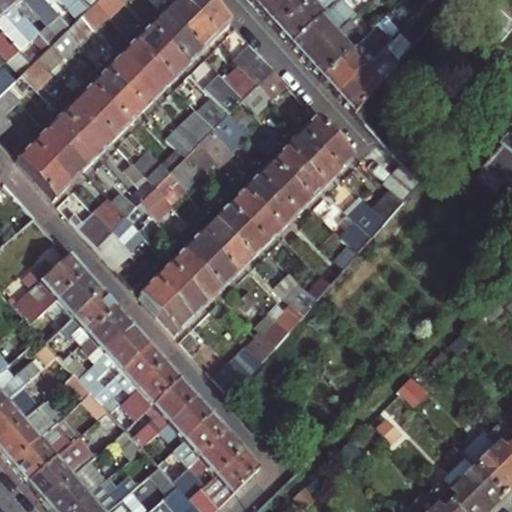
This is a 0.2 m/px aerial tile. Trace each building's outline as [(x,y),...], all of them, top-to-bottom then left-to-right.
[(0,0),(0,9),(7,4),(31,29),(23,37),(35,51),(42,45),(54,34),(23,0),(0,0)] [(75,14),(62,0),(43,0),(65,23),(73,16),(75,14)] [(89,0),(87,2),(97,14),(104,8),(112,0),(89,0)] [(200,7),(193,0),(169,0),(168,1),(175,8),(185,21),(200,7)] [(233,14),(220,0),(206,0),(200,7),(218,28),(225,21),(233,14)] [(301,0),(270,0),(265,5),(272,12),(279,21),(301,0)] [(321,0),(301,0),(279,21),(285,28),(292,36),(323,8),(326,5),(321,0)] [(357,7),(351,0),(331,0),(326,5),(323,8),(336,23),(338,25),(352,12),(357,7)] [(175,8),(168,1),(161,8),(153,15),(171,35),(185,21),(175,8)] [(83,6),(75,14),(73,16),(79,24),(83,28),(87,23),(97,14),(87,2),(83,6)] [(511,33),(511,19),(493,3),(442,62),(467,84),(490,58),(511,33)] [(218,28),(200,7),(185,21),(204,42),(212,34),(218,28)] [(336,23),(323,8),(292,36),(299,43),(308,53),(324,39),(321,35),(336,23)] [(412,39),(392,61),(381,74),(354,104),(357,108),(364,115),(447,20),(437,11),(412,39)] [(321,35),(324,39),(308,53),(313,59),(322,68),(353,42),(367,29),(352,12),(338,25),(336,23),(321,35)] [(0,13),(0,32),(26,61),(26,60),(35,51),(23,37),(0,13)] [(171,35),(153,15),(146,22),(139,29),(157,49),(171,35)] [(367,29),(353,42),(322,68),(329,76),(338,87),(353,73),(350,69),(366,56),(368,58),(379,47),(394,33),(379,15),(367,29)] [(65,23),(56,31),(64,39),(71,32),(79,24),(73,16),(65,23)] [(199,46),(204,42),(185,21),(171,35),(180,46),(189,56),(199,46)] [(156,49),(157,49),(139,29),(131,37),(123,44),(141,64),(156,49)] [(54,34),(42,45),(49,52),(55,46),(64,39),(56,31),(54,34)] [(180,46),(171,35),(157,49),(164,57),(175,70),(184,62),(189,56),(180,46)] [(141,64),(123,44),(116,51),(109,57),(127,78),(141,64)] [(56,59),(49,52),(42,45),(35,51),(26,60),(34,68),(38,63),(44,70),(52,63),(56,59)] [(381,74),(392,61),(379,47),(368,58),(381,74)] [(175,70),(164,57),(157,49),(156,49),(141,64),(147,70),(160,85),(170,74),(175,70)] [(275,61),(267,52),(252,66),(261,75),(275,61)] [(353,73),(338,87),(346,95),(354,104),(381,74),(368,58),(366,56),(350,69),(353,73)] [(0,84),(11,74),(16,69),(4,57),(0,60),(0,84)] [(127,78),(109,57),(101,65),(93,72),(111,93),(127,78)] [(34,68),(26,60),(26,61),(16,69),(11,74),(18,82),(25,76),(34,68)] [(280,82),(288,75),(275,61),(261,75),(273,89),(280,82)] [(160,85),(147,70),(141,64),(127,78),(145,99),(155,90),(160,85)] [(238,79),(246,89),(261,75),(252,66),(238,79)] [(97,106),(111,93),(93,72),(86,79),(79,86),(97,106)] [(10,90),(18,82),(11,74),(0,84),(0,94),(2,97),(10,90)] [(246,89),(238,79),(233,74),(218,88),(223,94),(231,103),(246,89)] [(265,97),(273,89),(261,75),(246,89),(253,97),(259,103),(265,97)] [(140,104),(145,99),(127,78),(111,93),(121,104),(130,114),(140,104)] [(81,122),(97,106),(79,86),(71,93),(63,101),(81,122)] [(253,97),(246,89),(231,103),(244,117),(252,110),(259,103),(253,97)] [(130,114),(121,104),(111,93),(97,106),(111,123),(115,128),(125,118),(130,114)] [(209,108),(217,118),(231,103),(223,94),(209,108)] [(81,122),(63,101),(55,109),(48,116),(66,136),(81,122)] [(248,122),(244,117),(231,103),(217,118),(233,136),(242,128),(248,122)] [(111,123),(97,106),(81,122),(100,143),(110,133),(115,128),(111,123)] [(202,133),(217,118),(209,108),(193,123),(202,133)] [(335,129),(317,108),(309,115),(302,122),(320,143),(335,129)] [(511,118),(502,110),(489,125),(491,126),(489,132),(495,138),(497,139),(499,138),(500,138),(501,136),(503,138),(481,162),(501,181),(505,176),(511,181),(511,118)] [(50,151),(66,136),(48,116),(40,124),(32,131),(50,151)] [(187,147),(202,133),(193,123),(187,116),(172,129),(179,137),(187,147)] [(235,138),(233,136),(217,118),(202,133),(215,148),(219,153),(229,144),(235,138)] [(94,149),(100,143),(81,122),(66,136),(85,157),(94,149)] [(288,136),(306,157),(320,143),(302,122),(295,129),(288,136)] [(349,155),(354,150),(335,129),(320,143),(339,165),(349,155)] [(50,151),(32,131),(25,138),(16,147),(21,152),(34,167),(50,151)] [(215,148),(202,133),(187,147),(195,155),(200,162),(208,154),(215,148)] [(79,163),(85,157),(66,136),(50,151),(69,172),(79,163)] [(306,157),(288,136),(280,143),(273,150),(292,171),(306,157)] [(164,152),(172,161),(187,147),(179,137),(164,152)] [(339,165),(320,143),(306,157),(318,171),(325,178),(335,169),(339,165)] [(172,161),(185,176),(189,172),(200,162),(195,155),(187,147),(172,161)] [(126,157),(141,173),(133,180),(142,191),(158,176),(149,166),(134,149),(126,157)] [(266,158),(259,165),(277,185),(292,171),(273,150),(266,158)] [(62,179),(69,172),(50,151),(34,167),(53,188),(62,179)] [(149,166),(158,176),(172,161),(164,152),(149,166)] [(318,171),(306,157),(292,171),(311,192),(321,182),(325,178),(318,171)] [(417,176),(401,158),(382,175),(393,185),(401,194),(417,176)] [(176,184),(185,176),(172,161),(158,176),(170,190),(176,184)] [(277,185),(259,165),(251,172),(243,179),(262,200),(277,185)] [(311,192),(292,171),(277,185),(296,207),(306,197),(311,192)] [(161,200),(170,190),(158,176),(142,191),(155,205),(161,200)] [(247,215),(262,200),(243,179),(236,187),(229,194),(247,215)] [(125,188),(119,181),(112,188),(127,205),(142,191),(133,180),(125,188)] [(112,188),(109,185),(93,200),(112,220),(127,205),(112,188)] [(296,207),(277,185),(262,200),(280,222),(292,210),(296,207)] [(393,185),(374,205),(383,215),(401,194),(393,185)] [(83,210),(64,188),(58,194),(95,237),(112,220),(93,200),(83,210)] [(378,221),(383,215),(374,205),(360,188),(346,202),(362,220),(370,230),(378,221)] [(127,205),(140,219),(147,213),(155,205),(142,191),(127,205)] [(232,229),(247,215),(229,194),(221,201),(214,208),(232,229)] [(280,222),(262,200),(247,215),(266,236),(276,226),(280,222)] [(138,233),(146,226),(140,219),(127,205),(112,220),(130,241),(138,233)] [(217,243),(232,229),(214,208),(206,216),(199,223),(217,243)] [(263,239),(266,236),(247,215),(232,229),(251,250),(263,239)] [(130,241),(112,220),(95,237),(115,259),(124,251),(132,243),(130,241)] [(184,238),(201,259),(217,243),(199,223),(192,230),(184,238)] [(251,250),(232,229),(217,243),(236,265),(248,254),(251,250)] [(169,252),(187,273),(201,259),(184,238),(176,245),(169,252)] [(231,269),(236,265),(217,243),(201,259),(220,280),(231,269)] [(32,273),(9,293),(26,312),(46,295),(82,263),(76,256),(66,244),(52,256),(41,244),(21,261),(32,273)] [(187,273),(169,252),(161,260),(153,267),(171,288),(187,273)] [(220,280),(201,259),(187,273),(206,294),(216,284),(220,280)] [(68,307),(98,281),(94,276),(82,263),(46,295),(53,304),(60,298),(68,307)] [(154,304),(171,288),(153,267),(145,276),(137,284),(154,304)] [(201,298),(206,294),(187,273),(171,288),(190,309),(201,298)] [(260,292),(269,303),(287,323),(301,308),(292,298),(274,277),(260,292)] [(109,294),(98,281),(68,307),(84,326),(114,300),(109,294)] [(306,282),(292,298),(301,308),(315,292),(306,282)] [(499,284),(489,294),(499,304),(509,294),(499,284)] [(184,314),(190,309),(171,288),(154,304),(170,322),(173,325),(184,314)] [(123,309),(114,300),(84,326),(77,332),(79,335),(76,338),(87,350),(128,315),(123,309)] [(477,302),(466,312),(474,320),(485,310),(477,302)] [(269,303),(254,319),(273,340),(287,323),(269,303)] [(128,315),(87,350),(79,357),(71,364),(86,381),(143,333),(139,328),(128,315)] [(254,319),(241,334),(259,354),(273,340),(254,319)] [(44,333),(34,342),(45,354),(46,353),(55,345),(44,333)] [(143,333),(86,381),(97,393),(103,388),(109,394),(159,351),(154,345),(143,333)] [(241,334),(226,350),(245,370),(259,354),(241,334)] [(71,364),(79,357),(70,346),(67,348),(63,344),(58,348),(71,364)] [(58,348),(55,345),(46,353),(62,371),(65,369),(71,364),(58,348)] [(438,345),(428,356),(437,363),(446,353),(438,345)] [(0,391),(16,378),(20,375),(42,356),(34,347),(11,366),(3,356),(0,358),(0,391)] [(245,370),(226,350),(211,367),(229,388),(245,370)] [(167,361),(159,351),(102,400),(120,420),(135,406),(175,369),(167,361)] [(86,381),(71,364),(65,369),(81,388),(87,383),(86,381)] [(152,425),(191,389),(184,380),(175,369),(135,406),(152,425)] [(16,378),(28,393),(32,389),(20,375),(16,378)] [(0,423),(25,403),(35,394),(32,389),(28,393),(16,378),(0,391),(0,423)] [(81,388),(79,390),(95,409),(104,402),(102,400),(97,393),(87,383),(81,388)] [(414,383),(403,394),(413,404),(424,393),(414,383)] [(202,400),(191,389),(152,425),(169,443),(207,407),(202,400)] [(511,395),(500,407),(506,413),(504,415),(502,413),(494,422),(511,440),(511,395)] [(95,409),(110,428),(120,420),(104,402),(95,409)] [(33,413),(25,403),(0,423),(0,444),(5,450),(49,415),(41,406),(33,413)] [(49,415),(5,450),(14,462),(22,470),(74,426),(58,407),(49,415)] [(218,420),(207,407),(169,443),(152,458),(158,464),(172,450),(182,461),(222,424),(218,420)] [(382,412),(372,422),(387,438),(398,429),(382,412)] [(359,416),(347,428),(356,437),(368,425),(359,416)] [(110,428),(127,447),(136,439),(120,420),(110,428)] [(481,423),(456,448),(461,453),(469,461),(497,490),(505,483),(511,476),(511,440),(494,422),(486,429),(481,423)] [(222,424),(182,461),(167,475),(169,477),(178,487),(182,492),(201,475),(194,468),(203,460),(210,467),(237,441),(230,434),(222,424)] [(74,426),(22,470),(31,482),(38,489),(84,450),(90,445),(74,426)] [(144,433),(136,439),(142,445),(149,439),(144,433)] [(152,458),(136,439),(127,447),(124,449),(140,468),(152,458)] [(247,452),(237,441),(210,467),(201,475),(182,492),(199,511),(253,460),(247,452)] [(352,446),(344,454),(355,466),(364,458),(352,446)] [(48,501),(54,509),(91,477),(111,461),(105,455),(95,464),(84,450),(38,489),(48,501)] [(437,476),(445,485),(469,461),(461,453),(437,476)] [(158,464),(152,458),(146,463),(162,483),(169,477),(167,475),(158,464)] [(475,511),(480,508),(497,490),(469,461),(445,485),(437,476),(430,483),(457,511),(475,511)] [(88,511),(107,497),(91,477),(54,509),(56,511),(88,511)] [(178,487),(169,477),(162,483),(180,503),(187,497),(182,492),(178,487)] [(88,511),(127,511),(144,498),(127,479),(107,497),(88,511)] [(457,511),(430,483),(423,490),(420,486),(396,510),(397,511),(457,511)] [(198,511),(199,511),(187,497),(180,503),(168,511),(198,511)]
